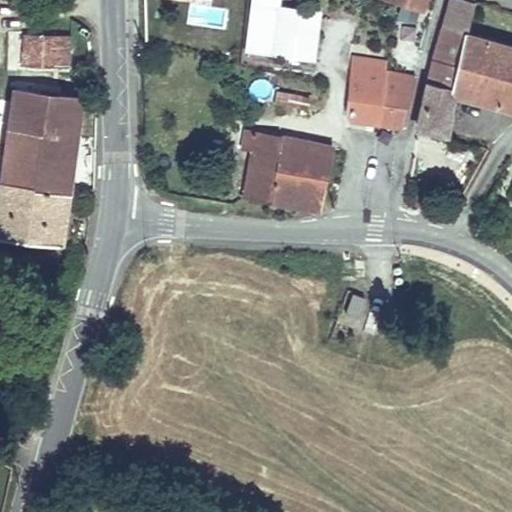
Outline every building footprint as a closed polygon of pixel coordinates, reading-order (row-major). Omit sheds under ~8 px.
[(249,0),(242,51),(314,61),(321,8),(280,2),(280,0),(249,0)] [(428,0),(399,0),(424,8),(428,0)] [(464,32),(473,3),(461,0),(446,0),(440,26),(464,32)] [(207,1),(206,22),(218,23),(219,2),(207,1)] [(444,133),(453,92),(452,91),(464,32),(440,26),(426,78),(414,127),(444,133)] [(12,32),(12,67),(76,67),(75,31),(12,32)] [(511,45),(464,32),(452,91),(453,92),(511,111),(511,45)] [(354,60),(349,120),(380,123),(385,69),(386,62),(354,60)] [(413,75),(385,69),(380,123),(401,125),(413,75)] [(0,239),(43,244),(53,162),(61,95),(0,86),(0,239)] [(306,112),(307,92),(280,91),(279,110),(306,112)] [(333,146),(245,128),(242,145),(253,146),(244,194),(320,208),(333,146)] [(352,293),(345,313),(356,317),(364,297),(352,293)]
